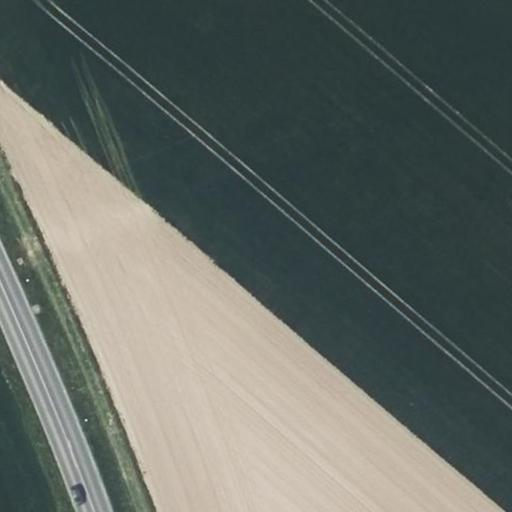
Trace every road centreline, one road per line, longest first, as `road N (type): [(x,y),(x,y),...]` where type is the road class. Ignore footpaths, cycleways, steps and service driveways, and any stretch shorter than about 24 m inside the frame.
road 1 (track): [(0,265),(511,45)]
road 2 (secondary): [(83,511),(0,296)]
